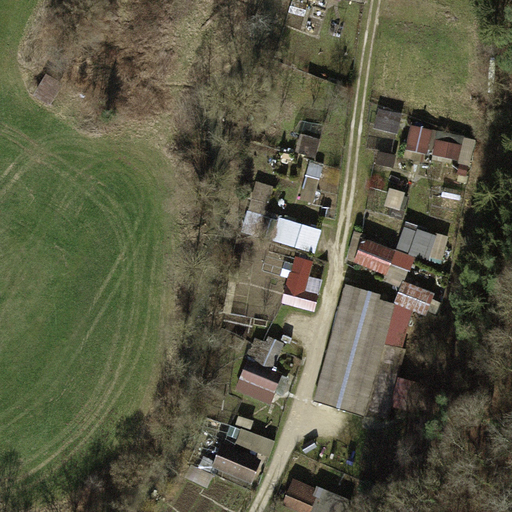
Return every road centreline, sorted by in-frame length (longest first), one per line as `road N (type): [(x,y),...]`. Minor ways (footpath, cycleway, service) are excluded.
road 1 (track): [(253,511),(312,393),(354,218),(383,0)]
road 2 (track): [(59,511),(109,473),(162,341),(178,176)]
